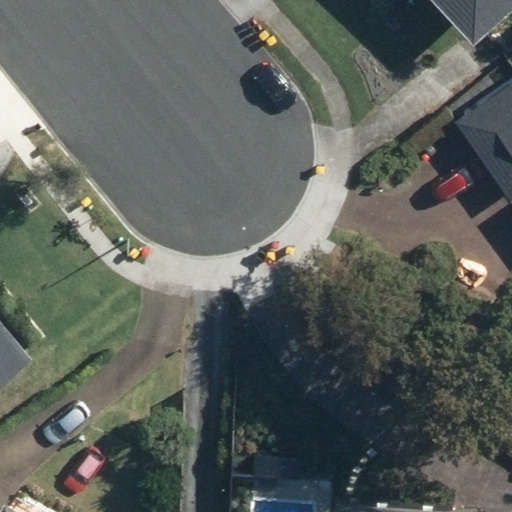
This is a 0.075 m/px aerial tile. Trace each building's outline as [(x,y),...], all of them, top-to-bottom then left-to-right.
[(511,0),(461,0),(489,30),(511,9),(511,0)] [(511,74),(459,112),(511,186),(511,74)] [(0,381),(43,348),(0,291),(0,381)] [(339,484),(337,511),(482,511),(483,494),(339,484)] [(0,499),(0,511),(47,511),(9,490),(2,501),(0,499)]
